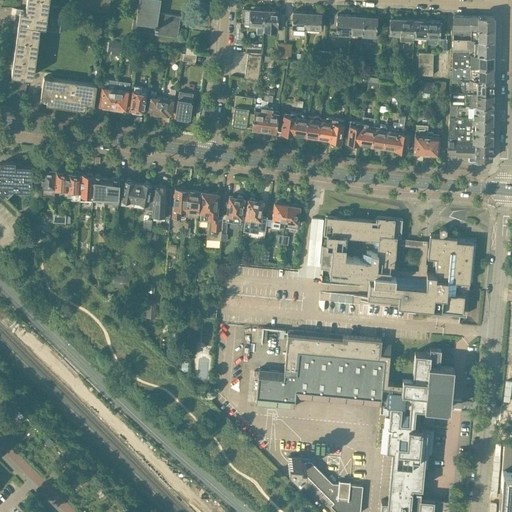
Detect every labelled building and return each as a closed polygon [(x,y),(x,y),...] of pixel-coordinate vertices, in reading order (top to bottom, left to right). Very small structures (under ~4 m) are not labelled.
[(19,20),(12,72),(32,75),(39,25),(47,26),(47,31),(60,33),(63,7),(50,5),(49,12),(47,12),(48,0),(27,0),(24,21),(19,20)] [(89,0),(81,0),(81,8),(88,9),(89,0)] [(134,18),(132,29),(177,36),(179,22),(180,15),(159,12),(160,0),(139,0),(136,18),(134,18)] [(263,29),(263,25),(264,9),(257,9),(258,6),(251,5),(251,8),(242,8),(242,16),(244,16),(244,23),(258,24),(257,31),(263,31),(263,29)] [(278,10),(264,9),(263,25),(263,29),(277,30),(277,25),(280,25),(281,18),(277,18),(278,10)] [(305,35),(306,27),(307,12),(293,11),(291,34),(305,35)] [(320,13),(307,12),(306,27),(319,28),(320,13)] [(331,30),(331,38),(349,39),(350,32),(351,14),(337,14),(336,30),(331,30)] [(362,33),(363,15),(351,14),(350,32),(362,33)] [(362,40),(375,41),(375,39),(381,39),(382,30),(376,29),(377,16),(363,15),(362,33),(362,40)] [(478,27),(478,16),(453,15),(453,27),(478,27)] [(478,16),(478,27),(494,28),(494,16),(492,16),(478,16)] [(389,33),(400,33),(401,18),(390,17),(389,33)] [(413,38),(414,19),(401,18),(400,33),(400,40),(412,41),(413,38)] [(427,39),(428,20),(414,19),(413,38),(427,39)] [(427,39),(439,39),(440,21),(428,20),(427,39)] [(236,22),(234,44),(243,44),(244,43),(242,38),(243,32),(240,31),(241,22),(236,22)] [(453,33),(472,34),(472,39),(494,40),(494,28),(478,27),(453,27),(453,33)] [(494,40),(472,39),(452,39),(452,53),(469,53),(493,54),(494,40)] [(111,54),(120,55),(122,43),(108,41),(108,45),(112,46),(111,54)] [(186,45),(185,52),(196,54),(197,47),(186,45)] [(245,52),(248,53),(261,55),(263,46),(246,45),(245,52)] [(196,54),(185,52),(183,52),(183,59),(182,59),(195,61),(196,54)] [(260,61),(261,55),(248,53),(247,59),(260,61)] [(465,66),(469,66),(493,67),(493,54),(469,53),(452,53),(452,66),(455,66),(465,66)] [(259,73),(260,67),(246,65),(245,71),(259,73)] [(455,66),(452,66),(452,79),(458,79),(462,79),(493,80),(493,67),(469,66),(465,66),(455,66)] [(258,79),(259,73),(245,71),(244,78),(258,79)] [(96,83),(44,76),(41,96),(53,98),(52,103),(86,108),(87,102),(93,103),(96,83)] [(405,76),(404,82),(417,84),(418,78),(405,76)] [(103,78),(100,105),(113,107),(117,80),(103,78)] [(493,93),(493,80),(462,79),(462,92),(474,93),(493,93)] [(126,108),(130,82),(117,80),(113,107),(126,108)] [(433,82),(421,80),(420,91),(432,93),(433,82)] [(13,91),(25,93),(26,83),(14,81),(13,91)] [(368,81),(367,90),(379,92),(380,83),(368,81)] [(437,93),(444,93),(445,81),(438,81),(437,93)] [(147,87),(134,85),(134,89),(133,88),(130,109),(144,111),(147,91),(147,87)] [(162,96),(160,111),(160,114),(168,115),(168,113),(172,113),(176,89),(170,88),(169,96),(162,96)] [(148,109),(152,110),(152,112),(160,114),(160,111),(162,96),(156,95),(157,91),(151,90),(148,109)] [(176,116),(189,118),(194,92),(180,90),(176,116)] [(451,93),(451,102),(450,102),(450,104),(473,104),(473,105),(473,104),(493,105),(493,93),(474,93),(462,92),(451,91),(451,93)] [(255,97),(236,94),(234,106),(232,105),(231,110),(233,111),(231,124),(233,125),(232,127),(239,128),(239,125),(246,126),(251,127),(255,102),(255,97)] [(259,128),(263,129),(267,107),(267,101),(263,100),(264,99),(262,99),(261,103),(255,102),(251,127),(253,128),(254,130),(257,130),(259,128)] [(473,104),(450,104),(449,115),(492,116),(493,105),(473,104),(473,105),(473,104)] [(272,107),(267,107),(263,129),(268,130),(269,132),(273,133),(275,131),(276,131),(278,112),(272,111),(272,107)] [(287,132),(293,133),(296,111),(290,110),(290,114),(283,113),(280,131),(282,132),(283,134),(285,134),(287,132)] [(304,135),(305,135),(307,117),(301,116),(302,112),(296,111),(293,133),(298,134),(299,136),(303,137),(304,135)] [(314,117),(307,117),(305,135),(306,137),(311,138),(312,136),(317,137),(320,118),(320,115),(314,114),(314,117)] [(398,122),(398,126),(394,149),(400,149),(400,151),(405,152),(405,150),(406,150),(409,132),(403,131),(403,127),(404,115),(399,115),(398,122)] [(492,129),(492,116),(449,115),(448,128),(492,129)] [(324,138),(328,139),(332,117),(326,116),(325,119),(320,118),(317,137),(318,139),(322,140),(324,138)] [(363,116),(362,121),(359,143),(363,144),(364,146),(368,147),(370,145),(371,145),(373,126),(375,117),(363,116)] [(338,117),(332,117),(328,139),(334,140),(334,141),(339,142),(339,140),(340,140),(343,122),(337,121),(338,117)] [(353,142),(359,143),(362,121),(350,119),(346,141),(348,142),(349,143),(352,144),(353,142)] [(386,125),(386,128),(383,147),(384,149),(388,150),(390,148),(394,149),(398,126),(398,122),(393,121),(392,126),(386,125)] [(378,146),(383,147),(386,128),(386,125),(380,124),(379,127),(373,126),(371,145),(372,147),(376,148),(378,146)] [(420,152),(426,152),(428,130),(428,124),(416,124),(414,151),(415,151),(415,152),(416,153),(419,153),(420,152)] [(492,141),(492,129),(448,128),(448,140),(492,141)] [(433,130),(428,130),(426,152),(431,152),(431,153),(432,154),(435,155),(436,153),(438,153),(440,134),(433,133),(433,130)] [(448,140),(447,154),(456,154),(456,155),(469,155),(469,160),(489,160),(492,158),(492,141),(448,140)] [(31,189),(32,165),(22,165),(23,163),(9,162),(9,164),(6,164),(3,165),(1,167),(0,166),(0,192),(3,195),(11,186),(13,188),(21,187),(21,189),(31,189)] [(55,189),(55,187),(56,169),(55,169),(54,167),(51,167),(49,168),(43,168),(41,194),(54,195),(55,189)] [(56,169),(55,187),(55,189),(65,190),(65,195),(67,195),(69,171),(63,170),(62,168),(59,167),(56,169)] [(73,171),(69,171),(67,195),(67,200),(80,201),(80,198),(80,192),(81,173),(80,173),(79,170),(76,170),(73,171)] [(93,199),(93,195),(94,175),(93,175),(92,172),(88,171),(86,174),(81,173),(80,192),(80,198),(93,199)] [(94,175),(93,195),(93,199),(105,200),(107,176),(101,176),(100,173),(96,173),(94,175)] [(119,199),(119,192),(120,178),(118,178),(117,176),(114,175),(112,177),(107,176),(105,200),(105,201),(110,202),(112,204),(115,204),(117,202),(118,199),(119,199)] [(134,180),(132,180),(131,178),(128,177),(126,179),(125,179),(120,178),(119,192),(122,193),(121,198),(135,201),(138,182),(134,181),(134,180)] [(146,180),(144,182),(142,182),(138,182),(135,201),(145,202),(145,208),(153,209),(153,205),(154,184),(150,183),(149,181),(146,180)] [(154,184),(153,205),(153,209),(152,215),(170,216),(171,188),(167,188),(167,186),(154,184)] [(173,204),(172,215),(174,215),(174,217),(184,218),(184,215),(185,215),(188,189),(187,189),(185,186),(182,185),(179,187),(175,187),(174,204),(173,204)] [(198,216),(200,192),(188,190),(188,189),(185,215),(198,216)] [(208,189),(205,189),(203,191),(202,191),(200,219),(208,220),(207,237),(221,238),(221,233),(222,218),(216,217),(218,193),(209,192),(208,189)] [(227,232),(226,232),(226,221),(240,223),(244,197),(243,197),(242,195),(238,194),(236,196),(229,195),(226,218),(222,218),(221,233),(221,238),(227,239),(227,232)] [(258,230),(265,231),(267,216),(261,215),(263,200),(256,199),(254,197),(251,196),(249,198),(248,198),(245,217),(251,218),(250,228),(251,228),(251,231),(258,232),(258,230)] [(284,228),(284,226),(287,204),(282,203),(281,201),(277,201),(276,202),(275,202),(271,225),(284,228)] [(292,205),(287,204),(284,226),(297,228),(300,206),(299,206),(298,204),(294,203),(292,205)] [(53,214),(53,223),(65,223),(66,215),(53,214)] [(324,218),(322,247),(378,252),(378,247),(420,251),(423,222),(381,219),(381,223),(324,218)] [(441,256),(435,321),(464,324),(469,259),(474,260),(477,227),(448,225),(445,257),(441,256)] [(148,248),(156,249),(157,233),(150,232),(148,248)] [(277,234),(276,242),(282,243),(287,244),(289,236),(277,234)] [(262,250),(260,260),(267,261),(269,251),(262,250)] [(319,275),(316,304),(358,307),(358,312),(398,316),(401,287),(360,283),(361,279),(319,275)] [(112,286),(128,288),(129,278),(114,276),(112,286)] [(216,317),(217,298),(205,297),(204,304),(203,304),(202,316),(216,317)] [(147,299),(146,316),(155,317),(156,299),(147,299)] [(412,426),(412,428),(411,428),(409,428),(410,407),(415,407),(415,403),(419,403),(419,398),(416,398),(416,395),(431,397),(431,398),(450,400),(453,366),(439,364),(441,347),(429,346),(429,352),(414,351),(412,380),(402,379),(402,382),(387,381),(391,342),(381,341),(381,338),(289,329),(289,333),(287,332),(283,370),(258,368),(255,402),(295,406),(296,396),(302,397),(319,398),(337,400),(353,401),(371,403),(380,404),(380,412),(381,409),(389,410),(385,449),(392,450),(388,488),(397,489),(396,501),(381,499),(379,511),(450,511),(453,485),(449,484),(448,500),(420,497),(423,465),(427,466),(428,454),(431,454),(434,430),(421,429),(421,427),(412,426)] [(14,412),(20,418),(23,415),(17,409),(14,412)] [(511,511),(511,441),(504,441),(497,511),(511,511)] [(335,477),(334,481),(332,481),(316,465),(318,463),(312,457),(302,457),(290,446),(285,446),(285,443),(273,442),(273,448),(336,510),(358,511),(360,511),(363,484),(349,483),(350,478),(335,477)]
